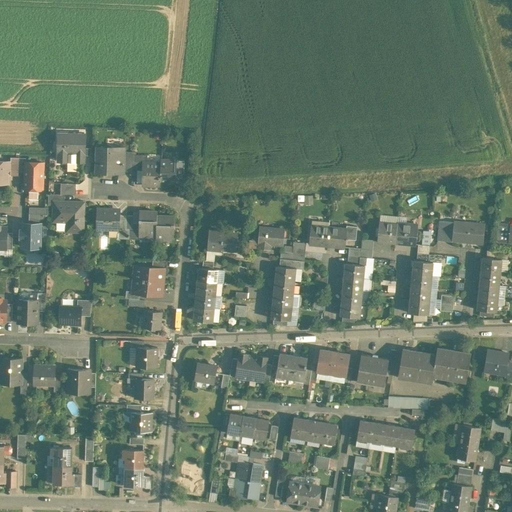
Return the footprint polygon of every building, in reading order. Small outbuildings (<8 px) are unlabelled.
[(85,134),(58,133),(57,161),(68,161),(68,162),(76,163),(76,161),(85,162),(85,134)] [(124,147),(97,146),(96,170),(112,170),(112,173),(123,173),(124,171),(124,151),(124,147)] [(134,151),(124,151),(124,171),(130,171),(130,161),(134,161),(134,155),(134,151)] [(137,162),(137,170),(143,171),(143,162),(147,162),(147,155),(134,155),(134,161),(137,162)] [(19,157),(11,157),(11,161),(11,175),(19,175),(19,171),(19,157)] [(11,161),(0,160),(0,182),(9,183),(9,175),(11,175),(11,161)] [(177,160),(161,160),(161,163),(160,182),(161,182),(176,183),(177,160)] [(26,162),(25,162),(25,172),(25,187),(28,187),(31,190),(37,190),(39,188),(43,188),(43,178),(43,168),(43,162),(26,162)] [(147,162),(143,162),(143,171),(143,181),(142,185),(160,185),(161,182),(160,182),(161,163),(147,162)] [(76,183),(61,183),(60,194),(64,194),(75,194),(76,183)] [(37,190),(31,190),(29,192),(29,198),(30,199),(36,199),(38,198),(38,192),(37,190)] [(60,194),(48,193),(48,202),(54,202),(55,202),(64,202),(64,194),(60,194)] [(64,202),(55,202),(54,202),(54,220),(57,220),(56,228),(58,230),(65,230),(70,230),(82,231),(83,202),(64,202)] [(111,211),(99,210),(99,209),(98,209),(97,228),(109,228),(118,228),(119,228),(119,219),(119,215),(119,210),(111,209),(111,211)] [(157,211),(139,210),(139,223),(139,235),(156,236),(157,215),(157,211)] [(48,214),(29,213),(29,223),(41,223),(41,226),(47,226),(48,214)] [(157,215),(156,236),(156,240),(174,241),(175,216),(157,215)] [(397,224),(398,222),(398,216),(380,215),(379,222),(397,224)] [(126,219),(119,219),(119,228),(118,228),(118,237),(118,238),(129,238),(129,228),(126,228),(126,219)] [(454,222),(439,220),(437,241),(452,243),(452,240),(454,222)] [(133,228),(129,228),(129,238),(139,239),(139,235),(139,223),(133,222),(133,228)] [(397,224),(379,222),(377,241),(387,242),(388,240),(395,241),(395,242),(396,242),(397,224)] [(408,223),(398,222),(397,224),(396,242),(416,244),(418,224),(408,223)] [(485,225),(454,222),(452,240),(464,241),(464,239),(483,241),(482,243),(483,243),(485,225)] [(29,223),(27,223),(26,229),(20,229),(20,238),(25,238),(24,247),(40,247),(41,226),(41,223),(29,223)] [(422,236),(421,244),(430,245),(432,224),(425,224),(424,236),(422,236)] [(511,225),(510,225),(499,224),(497,241),(509,242),(509,241),(511,241),(511,225)] [(329,227),(311,225),(309,244),(319,245),(319,243),(327,244),(329,227)] [(346,229),(329,227),(327,244),(335,245),(335,246),(345,247),(346,239),(356,240),(357,226),(347,225),(346,229)] [(285,229),(260,227),(259,234),(258,242),(259,242),(259,243),(259,248),(269,249),(270,244),(283,245),(285,229)] [(109,228),(109,236),(118,237),(118,228),(109,228)] [(238,233),(209,230),(207,249),(222,250),(222,248),(236,250),(238,233)] [(259,234),(252,234),(251,242),(248,241),(248,247),(259,248),(259,243),(258,242),(259,234)] [(362,240),(361,248),(373,249),(373,242),(362,240)] [(306,243),(293,241),(292,252),(305,253),(306,243)] [(418,244),(417,253),(429,254),(430,245),(421,244),(418,244)] [(361,248),(349,247),(348,255),(360,257),(361,248)] [(54,248),(51,257),(57,259),(59,250),(54,248)] [(373,249),(361,248),(360,257),(367,257),(372,258),(373,249)] [(222,250),(207,249),(206,260),(214,261),(215,261),(215,254),(221,254),(222,250)] [(508,252),(487,250),(486,257),(501,259),(507,260),(508,252)] [(292,252),(281,251),(280,258),(292,259),(292,252)] [(305,253),(292,252),(292,259),(304,260),(305,253)] [(429,254),(417,253),(417,260),(428,261),(429,254)] [(360,257),(348,255),(347,263),(359,264),(360,257)] [(486,257),(483,257),(482,263),(483,263),(483,270),(500,272),(501,259),(486,257)] [(292,259),(280,258),(279,266),(277,265),(276,271),(278,271),(277,278),(277,279),(294,281),(296,268),(302,269),(304,269),(304,260),(292,259)] [(167,260),(153,260),(152,267),(163,268),(163,270),(166,270),(167,260)] [(203,260),(203,268),(213,269),(213,266),(214,261),(206,260),(203,260)] [(417,260),(414,260),(413,266),(415,266),(414,273),(431,275),(433,262),(428,261),(417,260)] [(431,275),(439,276),(441,262),(433,262),(431,275)] [(347,263),(345,263),(345,269),(346,269),(346,276),(363,278),(364,265),(359,264),(347,263)] [(152,267),(137,265),(135,278),(162,281),(163,270),(163,268),(152,267)] [(203,268),(199,267),(198,273),(200,273),(199,280),(199,281),(216,282),(218,269),(213,269),(203,268)] [(500,272),(483,270),(481,270),(481,276),(482,276),(481,283),(499,285),(500,272)] [(397,274),(386,273),(385,280),(396,281),(397,274)] [(431,275),(414,273),(413,273),(412,279),(414,279),(413,286),(430,288),(431,275)] [(328,275),(323,275),(323,279),(319,279),(318,283),(327,284),(328,275)] [(363,278),(346,276),(344,276),(344,282),(345,282),(344,289),(362,291),(363,278)] [(162,281),(135,278),(134,291),(134,292),(140,293),(160,295),(162,281)] [(294,281),(277,279),(277,278),(276,278),(275,284),(276,284),(276,291),(276,292),(293,294),(294,281)] [(362,291),(369,292),(370,279),(363,278),(362,291)] [(216,282),(199,281),(199,280),(198,280),(197,286),(199,286),(198,293),(198,294),(215,295),(216,282)] [(499,285),(481,283),(480,283),(479,288),(481,289),(480,296),(497,298),(499,285)] [(430,288),(413,286),(411,286),(411,292),(412,292),(412,299),(429,301),(430,288)] [(430,288),(429,301),(437,302),(438,289),(430,288)] [(362,291),(344,289),(343,289),(342,294),(344,295),(343,302),(361,304),(362,291)] [(134,291),(126,290),(125,298),(129,298),(139,299),(140,293),(134,292),(134,291)] [(293,294),(276,292),(276,291),(274,291),(274,297),(275,297),(274,304),(274,305),(292,306),(293,294)] [(369,292),(362,291),(361,304),(368,305),(369,292)] [(215,295),(198,294),(198,293),(196,293),(196,299),(197,299),(197,306),(214,308),(215,295)] [(454,296),(441,294),(441,302),(453,303),(454,296)] [(325,297),(315,296),(314,308),(324,309),(325,297)] [(497,298),(480,296),(479,296),(478,302),(479,302),(479,309),(477,309),(480,310),(494,311),(496,311),(497,305),(497,298)] [(139,299),(129,298),(128,305),(144,306),(145,300),(139,299)] [(38,300),(19,299),(18,322),(37,323),(38,310),(38,300)] [(92,300),(77,299),(77,306),(81,306),(80,315),(90,316),(92,300)] [(429,301),(412,299),(410,299),(410,305),(411,305),(411,312),(409,312),(412,313),(426,314),(428,314),(429,301)] [(441,302),(437,302),(429,301),(428,314),(436,315),(437,306),(440,307),(441,302)] [(361,304),(343,302),(342,302),(341,307),(343,307),(342,315),(340,315),(342,315),(356,317),(359,317),(361,304)] [(453,303),(441,302),(440,307),(440,310),(453,311),(453,303)] [(292,306),(274,305),(274,304),(273,304),(272,310),(274,310),(273,317),(272,317),(271,318),(274,318),(287,319),(290,320),(292,306)] [(77,306),(61,306),(60,323),(80,324),(80,315),(81,306),(77,306)] [(214,308),(197,306),(195,306),(195,312),(196,312),(195,319),(194,319),(194,320),(213,321),(214,308)] [(161,311),(146,309),(144,327),(160,329),(161,311)] [(411,322),(425,322),(426,314),(412,313),(411,322)] [(413,340),(412,347),(429,349),(429,341),(413,340)] [(144,347),(138,346),(137,348),(137,366),(157,367),(157,347),(144,347)] [(471,353),(437,347),(436,354),(433,373),(467,379),(471,353)] [(436,354),(403,348),(398,375),(432,381),(433,373),(436,354)] [(335,351),(321,349),(321,350),(319,362),(318,370),(332,372),(335,351)] [(509,353),(487,350),(484,371),(505,374),(507,362),(509,353)] [(349,354),(335,351),(332,372),(345,375),(347,367),(349,354)] [(248,353),(240,352),(238,359),(236,377),(249,379),(253,356),(248,355),(248,353)] [(307,358),(280,353),(279,356),(277,367),(276,375),(303,380),(304,380),(306,369),(307,358)] [(389,358),(361,354),(357,381),(384,386),(386,378),(387,368),(388,362),(389,358)] [(259,357),(253,356),(249,379),(263,381),(266,363),(267,357),(259,355),(259,357)] [(22,358),(0,357),(0,360),(0,377),(9,378),(9,381),(21,382),(22,372),(22,358)] [(238,359),(232,358),(230,375),(230,376),(236,377),(238,359)] [(105,367),(100,362),(96,366),(102,371),(105,367)] [(217,365),(197,362),(194,378),(214,382),(216,372),(217,365)] [(319,362),(313,362),(312,370),(310,379),(316,380),(318,370),(319,362)] [(272,364),(266,363),(263,381),(269,382),(272,366),(272,364)] [(55,366),(34,365),(33,384),(54,384),(55,384),(55,375),(55,366)] [(353,368),(347,367),(345,375),(344,381),(345,381),(350,382),(353,368)] [(82,369),(69,369),(69,368),(68,368),(68,393),(89,394),(89,387),(90,372),(90,369),(82,369)] [(312,370),(306,369),(304,380),(303,380),(303,383),(309,384),(310,379),(312,370)] [(230,375),(223,373),(221,386),(227,387),(230,376),(230,375)] [(142,379),(135,378),(134,397),(154,398),(154,379),(142,379)] [(428,398),(389,396),(388,407),(412,408),(424,409),(428,409),(428,398)] [(126,422),(131,422),(131,412),(127,412),(127,409),(123,409),(123,417),(126,422)] [(141,411),(131,411),(131,412),(131,422),(131,430),(135,430),(145,431),(151,431),(152,412),(141,411)] [(228,426),(230,413),(223,412),(221,425),(228,426)] [(243,415),(230,413),(228,426),(227,431),(240,433),(243,415)] [(256,418),(243,415),(240,433),(242,434),(241,442),(251,444),(252,442),(253,435),(256,418)] [(308,419),(295,417),(291,435),(305,438),(308,419)] [(269,420),(256,418),(253,435),(264,437),(266,438),(269,420)] [(490,430),(497,431),(499,419),(492,418),(490,430)] [(322,422),(308,419),(305,438),(319,440),(322,422)] [(506,420),(499,419),(497,431),(504,432),(505,425),(506,420)] [(373,422),(360,420),(357,438),(370,440),(373,422)] [(337,424),(322,422),(319,440),(334,443),(337,424)] [(386,424),(373,422),(370,440),(383,442),(386,424)] [(452,442),(460,443),(463,424),(455,423),(452,442)] [(399,426),(386,424),(383,442),(396,444),(399,426)] [(480,427),(463,424),(460,443),(476,446),(476,445),(478,436),(479,437),(480,427)] [(278,426),(272,425),(269,439),(276,440),(278,426)] [(511,426),(505,425),(504,432),(503,439),(509,440),(511,426)] [(415,429),(399,426),(396,444),(412,447),(415,429)] [(240,433),(227,431),(226,437),(239,439),(240,433)] [(26,434),(18,434),(17,458),(25,458),(25,443),(26,436),(26,434)] [(94,436),(86,436),(85,460),(93,461),(94,436)] [(369,446),(370,440),(357,438),(356,444),(369,446)] [(476,446),(460,443),(457,458),(475,460),(477,445),(476,445),(476,446)] [(10,446),(0,445),(0,463),(3,463),(4,453),(10,453),(12,452),(12,447),(10,446)] [(72,447),(52,447),(51,456),(54,456),(54,465),(71,465),(72,447)] [(143,449),(123,449),(123,457),(126,458),(125,467),(143,467),(143,449)] [(224,460),(237,462),(238,454),(226,452),(224,458),(224,460)] [(237,462),(239,462),(240,461),(253,463),(254,457),(249,456),(238,454),(237,462)] [(330,457),(317,455),(316,461),(329,463),(330,457)] [(367,457),(355,455),(354,461),(366,463),(367,457)] [(253,463),(240,461),(239,462),(237,462),(235,478),(261,482),(264,464),(253,463)] [(329,463),(316,461),(315,467),(328,469),(329,463)] [(71,465),(54,465),(54,483),(74,483),(74,474),(71,474),(71,465)] [(511,468),(511,466),(501,465),(499,471),(511,473),(511,468)] [(143,467),(125,467),(125,485),(145,485),(145,476),(142,476),(143,467)] [(473,469),(459,467),(458,473),(472,475),(473,469)] [(18,471),(5,471),(5,472),(6,472),(6,482),(5,482),(5,486),(17,486),(18,471)] [(472,475),(458,473),(457,483),(471,486),(472,475)] [(82,474),(74,474),(74,483),(74,486),(82,487),(82,474)] [(261,482),(235,478),(232,495),(243,497),(243,496),(258,498),(261,482)] [(284,478),(278,478),(275,495),(281,496),(284,478)] [(219,480),(212,479),(210,492),(217,493),(219,480)] [(397,480),(391,479),(390,489),(398,490),(403,491),(405,482),(397,480)] [(295,482),(290,481),(287,501),(302,503),(305,483),(295,482)] [(315,485),(305,483),(302,503),(317,505),(320,486),(315,485)] [(457,483),(453,483),(450,502),(466,505),(468,498),(469,498),(471,486),(457,483)] [(333,487),(327,486),(325,500),(331,501),(333,487)] [(498,490),(490,488),(488,496),(496,498),(498,490)] [(450,502),(452,490),(445,489),(443,501),(450,502)] [(370,507),(378,508),(380,494),(372,492),(370,507)] [(389,495),(380,494),(378,508),(377,511),(394,511),(397,496),(389,495)] [(425,498),(417,496),(415,508),(422,509),(425,498)] [(425,498),(422,509),(429,511),(430,506),(431,499),(425,498)] [(465,511),(466,505),(450,502),(448,511),(465,511)]
